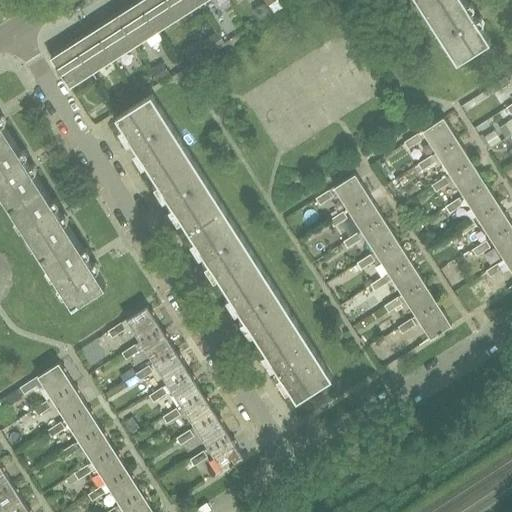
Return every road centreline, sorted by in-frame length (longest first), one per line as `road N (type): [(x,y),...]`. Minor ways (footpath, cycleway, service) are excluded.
road 1 (residential): [(292,465),(16,31)]
road 2 (residential): [(292,465),(511,318)]
